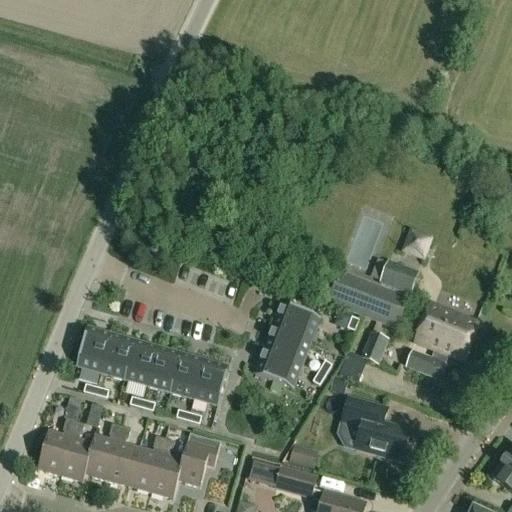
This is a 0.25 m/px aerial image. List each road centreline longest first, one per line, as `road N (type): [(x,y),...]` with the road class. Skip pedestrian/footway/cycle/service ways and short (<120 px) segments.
road 1 (unclassified): [(90,268),(207,0)]
road 2 (unclassified): [(0,488),(90,268)]
road 3 (residential): [(90,268),(238,320),(259,294)]
road 4 (tertiary): [(428,511),(511,384)]
